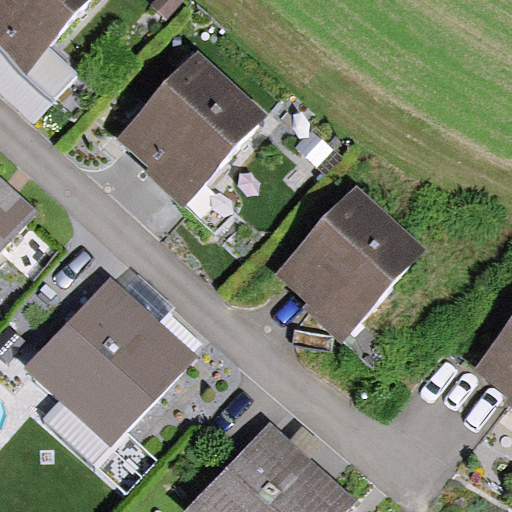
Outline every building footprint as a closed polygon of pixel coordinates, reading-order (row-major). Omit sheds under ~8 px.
[(0,0),(0,39),(4,43),(0,46),(0,52),(52,101),(77,74),(49,48),(94,0),(0,0)] [(199,51),(116,138),(148,168),(143,173),(182,210),(185,207),(215,236),(239,210),(204,177),(265,114),(199,51)] [(0,173),(0,251),(39,209),(0,173)] [(352,186),(277,273),(309,300),(301,309),(343,345),(426,248),(352,186)] [(108,277),(25,367),(61,400),(42,420),(126,498),(162,459),(128,427),(194,356),(108,277)] [(511,321),(477,370),(511,395),(507,402),(511,405),(511,321)] [(273,420),(185,511),(344,511),(356,499),(273,420)]
